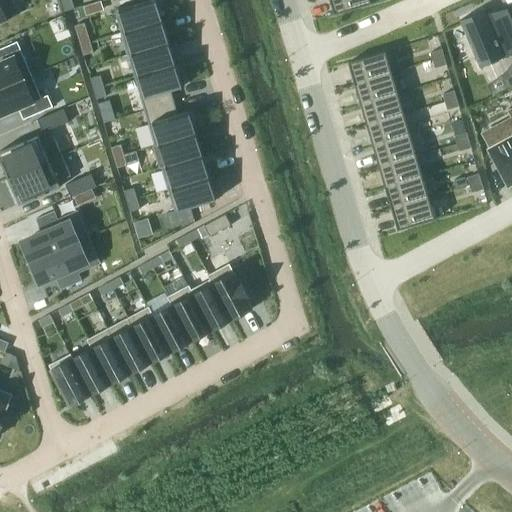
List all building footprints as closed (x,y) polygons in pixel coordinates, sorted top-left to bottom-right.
[(0,0),(0,21),(18,14),(12,0),(0,0)] [(72,0),(61,0),(65,11),(75,8),(72,0)] [(156,0),(145,0),(115,9),(121,32),(163,19),(160,10),(156,0)] [(372,3),(371,0),(330,0),(335,14),(372,3)] [(490,25),(483,10),(458,21),(479,68),(511,53),(511,22),(510,17),(490,25)] [(163,19),(121,32),(128,54),(169,42),(163,19)] [(85,22),(75,25),(79,40),(89,37),(87,31),(85,22)] [(89,37),(79,40),(84,55),(94,52),(89,37)] [(0,81),(30,69),(17,41),(0,48),(0,81)] [(169,42),(128,54),(135,76),(176,64),(169,42)] [(444,56),(442,49),(430,52),(433,60),(444,56)] [(349,62),(355,82),(392,71),(386,51),(349,62)] [(447,64),(444,56),(433,60),(435,68),(447,64)] [(176,64),(135,76),(141,99),(145,110),(175,101),(171,90),(176,88),(183,86),(176,64)] [(42,97),(30,69),(0,81),(0,115),(19,107),(24,119),(53,106),(48,94),(42,97)] [(398,92),(392,71),(355,82),(361,103),(398,92)] [(101,75),(90,78),(93,88),(104,85),(101,75)] [(104,85),(93,88),(97,99),(107,96),(104,85)] [(457,98),(454,90),(443,94),(445,102),(457,98)] [(404,112),(398,92),(361,103),(367,123),(404,112)] [(459,106),(457,98),(445,102),(447,109),(459,106)] [(175,101),(145,110),(148,122),(155,144),(152,144),(153,145),(196,132),(190,110),(178,113),(175,101)] [(63,108),(37,119),(43,132),(69,121),(63,108)] [(511,117),(494,126),(502,142),(490,149),(509,184),(511,182),(511,108),(509,110),(511,115),(511,117)] [(410,133),(404,112),(367,123),(373,144),(410,133)] [(196,132),(153,145),(159,167),(203,154),(196,132)] [(469,140),(467,132),(455,135),(457,143),(469,140)] [(417,154),(410,133),(373,144),(379,165),(417,154)] [(38,134),(0,150),(0,156),(9,178),(60,156),(52,135),(41,140),(38,134)] [(471,147),(469,140),(457,143),(460,151),(471,147)] [(121,144),(111,147),(114,157),(124,154),(121,144)] [(124,154),(114,157),(117,168),(127,164),(124,154)] [(203,154),(159,167),(160,168),(162,168),(168,189),(210,177),(203,154)] [(423,175),(417,154),(379,165),(385,186),(423,175)] [(60,156),(9,178),(20,204),(60,186),(58,181),(69,176),(60,156)] [(91,173),(65,184),(71,197),(82,193),(92,188),(97,186),(91,173)] [(481,181),(479,173),(467,177),(470,184),(481,181)] [(429,195),(423,175),(385,186),(392,206),(429,195)] [(210,177),(168,189),(175,211),(216,199),(210,177)] [(484,189),(481,181),(470,184),(472,192),(484,189)] [(134,187),(124,190),(127,201),(137,198),(134,187)] [(92,188),(82,193),(86,202),(96,197),(92,188)] [(392,206),(398,229),(436,218),(429,195),(392,206)] [(137,198),(127,201),(130,211),(140,208),(137,198)] [(42,232),(24,240),(32,259),(30,260),(31,261),(79,240),(71,220),(61,224),(55,210),(36,218),(42,232)] [(226,213),(204,224),(210,235),(231,224),(226,213)] [(198,228),(187,234),(191,241),(202,236),(198,228)] [(187,234),(177,240),(180,247),(191,241),(187,234)] [(82,280),(76,266),(86,261),(78,242),(89,237),(88,236),(79,240),(31,261),(39,282),(55,275),(61,289),(82,280)] [(160,255),(150,260),(154,268),(164,262),(160,255)] [(150,260),(139,266),(143,273),(154,268),(150,260)] [(229,263),(209,274),(233,318),(253,307),(249,300),(251,299),(240,277),(238,279),(229,263)] [(210,279),(191,289),(212,329),(233,318),(209,274),(208,275),(210,279)] [(120,276),(109,282),(113,289),(124,284),(120,276)] [(109,282),(99,288),(103,295),(113,289),(109,282)] [(189,284),(169,295),(192,340),(212,329),(191,289),(189,284)] [(89,293),(74,301),(78,308),(93,300),(89,293)] [(149,306),(148,306),(172,350),(192,340),(169,295),(168,296),(172,304),(153,314),(149,306)] [(74,301),(59,309),(62,316),(78,308),(74,301)] [(148,306),(128,317),(151,361),(172,350),(148,306)] [(42,327),(52,322),(48,314),(38,320),(42,327)] [(126,318),(108,328),(131,372),(151,361),(128,317),(126,318)] [(108,328),(87,339),(91,347),(111,383),(114,381),(131,372),(108,328)] [(71,353),(69,354),(91,394),(111,383),(91,347),(73,357),(71,353)] [(0,362),(7,365),(12,354),(5,351),(0,362)] [(12,354),(8,366),(21,371),(17,356),(12,354)] [(69,354),(49,365),(70,404),(91,394),(69,354)] [(0,388),(0,430),(8,411),(6,410),(13,394),(0,388)]
